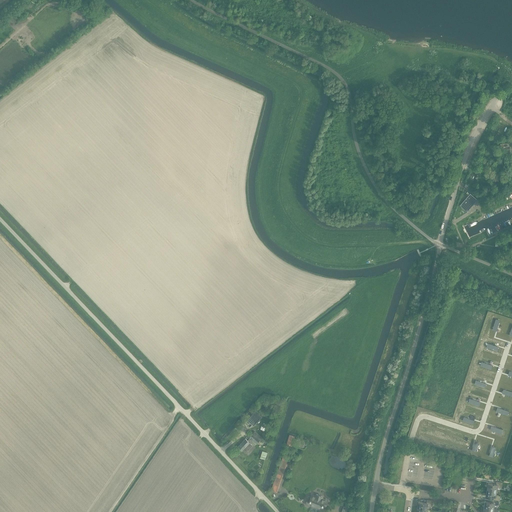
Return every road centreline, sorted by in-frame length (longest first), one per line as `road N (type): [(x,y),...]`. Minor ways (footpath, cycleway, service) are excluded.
road 1 (track): [(430,239),(331,242),(294,222),(280,197),(279,173),(301,82),(151,0)]
road 2 (unclassified): [(277,511),(0,220)]
road 3 (unclassified): [(375,485),(462,166)]
road 4 (residential): [(508,343),(482,426),(475,432),(418,420),(400,489)]
